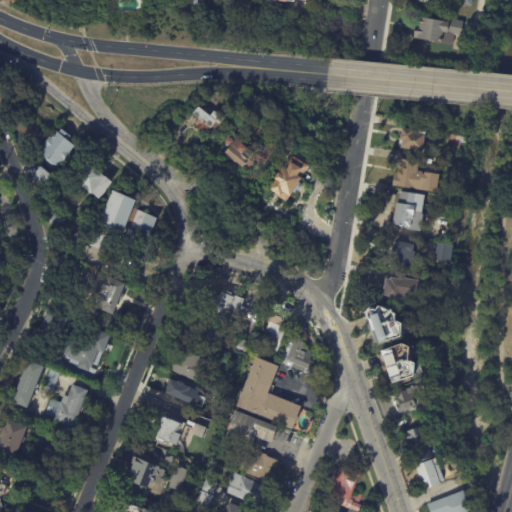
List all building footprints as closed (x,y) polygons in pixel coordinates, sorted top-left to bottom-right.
[(448,19),(461,21),(459,34),(443,32),(442,43),(414,38),(415,32),(414,32),(415,29),(419,30),(421,17),(445,21),(445,22),(448,22),(448,19)] [(194,126),(200,118),(195,114),(200,107),(212,117),(216,112),(224,119),(216,130),(213,127),(206,136),(194,126)] [(425,138),(423,151),(402,148),(403,141),(400,141),(402,128),(414,130),(413,133),(418,133),(418,131),(426,132),(425,138)] [(448,146),(451,129),(467,131),(465,143),(460,142),(459,148),(448,146)] [(70,137),(67,141),(74,147),(68,153),(68,154),(62,161),(61,161),(52,171),(40,161),(44,156),(41,153),(46,148),(43,145),(50,137),(51,138),(56,132),(58,133),(61,130),(70,137)] [(250,139),(245,146),(237,139),(242,132),(250,139)] [(225,144),(225,141),(227,138),(230,138),(233,140),(233,142),(231,145),(227,146),(225,144)] [(244,146),(254,154),(248,160),(253,164),(248,171),(225,153),(233,143),(238,148),(241,144),(244,146)] [(277,147),(265,166),(254,159),(262,147),(267,150),(271,144),(277,147)] [(279,148),(289,153),(283,164),(273,158),(279,148)] [(301,162),(308,166),(299,183),(302,185),(296,194),(293,192),(290,198),(289,197),(286,202),(276,196),(277,195),(269,190),(275,180),(274,180),(278,173),(279,174),(283,167),(284,167),(290,156),(301,162)] [(439,175),(437,193),(392,186),(394,175),(397,176),(399,159),(419,162),(418,172),(439,175)] [(100,173),(111,183),(105,190),(106,191),(98,200),(91,194),(90,194),(73,180),(88,163),(100,173)] [(49,175),(51,176),(41,187),(30,178),(40,167),(49,175)] [(132,208),(123,233),(99,224),(112,191),(135,201),(132,208)] [(424,205),(420,229),(393,225),(396,204),(399,204),(400,192),(425,196),(424,205)] [(67,222),(58,233),(45,222),(54,211),(67,222)] [(153,229),(146,245),(127,236),(138,211),(157,219),(153,229)] [(108,236),(91,228),(84,243),(101,251),(108,236)] [(393,255),(395,242),(414,245),(413,254),(415,254),(414,265),(408,264),(407,268),(392,266),(393,255)] [(453,246),(451,263),(435,261),(437,243),(453,246)] [(124,285),(121,294),(124,295),(121,301),(118,300),(112,316),(96,309),(97,306),(88,303),(98,277),(106,280),(107,278),(124,285)] [(417,291),(415,301),(408,300),(407,303),(401,301),(400,302),(382,299),(385,280),(390,281),(390,278),(397,280),(398,278),(419,282),(417,291)] [(225,294),(235,299),(236,296),(244,300),(241,307),(249,310),(246,318),(239,315),(236,322),(214,314),(214,315),(205,311),(206,308),(198,304),(202,295),(203,296),(204,292),(211,295),(211,294),(220,297),(222,293),(225,294)] [(373,344),(364,320),(366,319),(364,313),(366,313),(368,310),(371,308),(374,308),(377,309),(378,308),(383,307),(408,321),(405,326),(413,330),(414,331),(414,332),(414,333),(401,338),(401,339),(395,341),(396,341),(378,348),(377,344),(374,345),(373,344)] [(63,318),(66,319),(59,334),(46,329),(53,313),(63,318)] [(282,323),(287,325),(277,351),(264,346),(266,342),(259,340),(261,334),(264,335),(269,321),(268,321),(271,313),(282,317),(280,322),(282,323)] [(206,347),(183,338),(187,329),(189,330),(193,321),(224,333),(221,339),(227,342),(225,347),(219,345),(217,351),(206,347)] [(110,336),(107,344),(109,345),(107,352),(105,351),(104,354),(97,352),(91,368),(90,368),(88,372),(77,368),(79,363),(67,358),(67,357),(63,356),(68,344),(86,350),(93,330),(110,336)] [(234,350),(238,338),(252,343),(248,354),(234,350)] [(303,345),(301,351),(306,352),(304,357),(312,360),(309,368),(312,370),(310,375),(304,373),(304,372),(291,367),(291,368),(285,365),(285,364),(279,362),(283,352),(284,353),(289,340),(293,341),(294,338),(304,342),(303,345)] [(393,384),(392,380),(388,382),(379,356),(383,355),(382,352),(403,345),(410,348),(416,346),(419,356),(410,360),(417,363),(421,361),(425,373),(415,376),(415,377),(393,384)] [(202,357),(198,367),(204,369),(199,382),(173,372),(173,370),(171,368),(175,357),(178,358),(181,349),(202,357)] [(277,365),(278,366),(268,393),(301,406),(297,416),(298,417),(296,423),(295,422),(292,429),(258,416),(258,415),(236,406),(255,357),(262,360),(263,358),(269,361),(268,362),(277,365)] [(36,385),(26,410),(11,404),(27,362),(42,368),(36,385)] [(60,374),(52,394),(41,389),(48,370),(60,374)] [(191,387),(185,401),(167,394),(168,389),(167,389),(171,379),(178,382),(179,381),(185,384),(184,385),(191,387)] [(87,392),(82,407),(84,408),(82,415),(79,414),(72,430),(52,423),(54,418),(46,415),(51,400),(60,403),(63,396),(67,398),(71,386),(87,392)] [(417,387),(424,405),(428,404),(430,410),(412,417),(409,410),(399,414),(394,403),(395,402),(395,400),(398,399),(396,395),(400,394),(399,392),(402,391),(403,393),(405,392),(404,390),(417,386),(417,387)] [(1,419),(0,418),(0,406),(10,411),(7,416),(4,415),(2,419),(1,419)] [(277,428),(271,443),(260,438),(259,441),(257,440),(258,437),(255,436),(252,445),(225,435),(235,410),(277,427),(277,428)] [(167,419),(167,417),(181,424),(179,428),(173,431),(168,443),(163,441),(163,439),(156,436),(162,424),(161,421),(161,418),(163,417),(165,417),(167,419)] [(198,424),(205,427),(201,438),(192,434),(194,428),(185,425),(187,420),(198,424)] [(24,439),(23,444),(21,443),(14,459),(0,453),(0,435),(3,428),(4,429),(8,421),(26,428),(23,438),(25,438),(24,439)] [(433,458),(433,459),(416,464),(406,433),(422,428),(425,438),(428,437),(429,440),(433,439),(434,443),(430,444),(431,448),(429,449),(433,458)] [(225,463),(216,459),(225,440),(234,445),(225,463)] [(255,450),(267,455),(267,456),(278,461),(271,478),(267,476),(265,481),(241,471),(242,469),(243,469),(251,448),(255,450)] [(165,469),(162,476),(160,475),(160,476),(163,477),(160,484),(150,480),(147,487),(131,480),(134,475),(126,472),(129,465),(131,466),(135,455),(160,465),(159,466),(165,469)] [(442,474),(444,481),(440,483),(441,485),(424,492),(415,467),(436,459),(442,474)] [(350,466),(363,472),(360,480),(358,479),(355,485),(356,485),(356,487),(355,487),(353,492),(363,496),(359,504),(363,506),(360,511),(357,511),(327,500),(332,488),(330,487),(334,478),(335,478),(341,465),(349,469),(350,466)] [(184,469),(188,470),(179,492),(168,488),(177,466),(184,469)] [(266,496),(264,502),(263,501),(260,507),(243,501),(244,500),(225,493),(228,485),(226,485),(231,473),(246,478),(246,479),(253,481),(253,482),(268,488),(266,493),(268,493),(266,496)] [(0,511),(0,479),(8,483),(0,502),(2,507),(0,511)] [(217,484),(212,495),(201,490),(206,479),(217,484)] [(211,496),(208,506),(196,502),(200,492),(211,496)] [(430,511),(428,506),(464,492),(471,511),(430,511)] [(146,511),(147,510),(120,502),(117,511),(146,511)] [(239,511),(235,503),(218,511),(239,511)]
